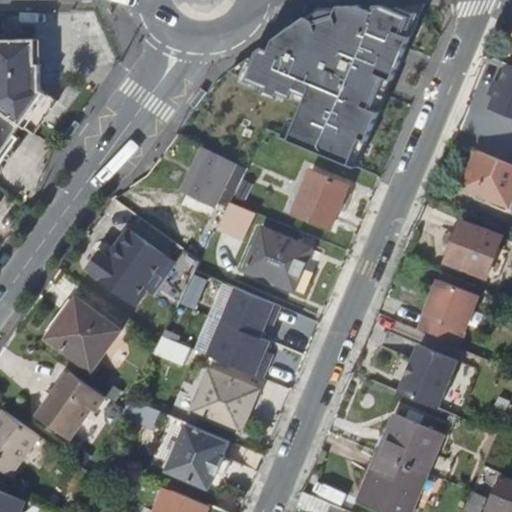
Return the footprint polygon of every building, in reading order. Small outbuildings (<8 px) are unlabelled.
[(293,28),(229,72),(268,88),(265,95),(281,102),(284,95),(296,99),(298,92),(310,97),(307,104),(292,141),(353,166),(363,141),(369,143),(388,97),(382,94),(389,78),(394,80),(426,4),(319,7),(293,28)] [(41,40),(0,39),(0,107),(25,124),(48,93),(45,92),(45,67),(41,64),(41,40)] [(511,72),(510,72),(495,110),(511,116),(511,72)] [(382,94),(388,97),(394,80),(389,78),(382,94)] [(310,97),(298,92),(296,99),(307,104),(310,97)] [(48,93),(25,124),(37,133),(60,101),(48,93)] [(0,107),(0,163),(25,124),(0,107)] [(249,171),(212,151),(189,195),(217,210),(222,201),(231,206),(232,204),(235,197),(243,182),(249,171)] [(511,199),(511,165),(479,152),(463,189),(508,209),(511,199)] [(313,171),(295,214),(333,230),(351,186),(313,171)] [(243,182),(235,197),(246,202),(253,186),(243,182)] [(232,204),(231,206),(219,230),(245,242),(257,214),(232,204)] [(466,223),(450,264),(491,279),(507,239),(466,223)] [(298,261),(304,247),(264,230),(247,270),(296,291),(307,265),(298,261)] [(103,252),(91,269),(137,303),(170,258),(134,233),(114,260),(103,252)] [(313,251),(304,247),(298,261),(307,265),(313,251)] [(479,288),(447,274),(422,334),(461,350),(482,300),(475,297),(479,288)] [(240,289),(226,322),(264,339),(268,328),(272,320),(277,322),(283,307),(278,305),(240,289)] [(77,297),(46,339),(89,371),(120,329),(77,297)] [(174,319),(165,337),(179,343),(188,325),(174,319)] [(277,322),(272,320),(268,328),(273,330),(277,322)] [(226,322),(211,357),(265,379),(272,363),(265,361),(269,353),(273,342),(264,339),(226,322)] [(165,337),(157,352),(187,365),(193,349),(179,343),(165,337)] [(422,347),(402,395),(441,411),(461,364),(422,347)] [(275,355),(269,353),(265,361),(272,363),(275,355)] [(213,369),(195,412),(243,432),(261,389),(213,369)] [(52,405),(41,419),(72,441),(88,418),(92,421),(107,402),(73,377),(56,399),(53,397),(48,403),(52,405)] [(133,401),(125,417),(158,430),(164,414),(133,401)] [(35,432),(4,410),(0,415),(0,464),(8,471),(35,432)] [(399,417),(382,457),(430,478),(447,437),(399,417)] [(232,442),(173,418),(154,465),(221,493),(234,461),(225,458),(232,442)] [(504,466),(508,456),(495,450),(491,460),(504,466)] [(415,511),(430,478),(382,457),(362,504),(380,511),(415,511)] [(511,511),(511,478),(501,473),(486,506),(498,511),(511,511)] [(209,511),(212,507),(166,488),(156,511),(209,511)] [(13,511),(20,497),(0,489),(0,511),(13,511)] [(473,490),(465,509),(472,511),(478,511),(485,495),(473,490)] [(348,511),(305,494),(299,509),(307,511),(348,511)]
